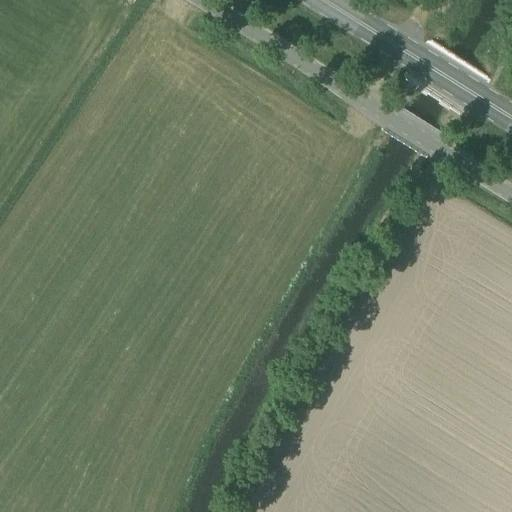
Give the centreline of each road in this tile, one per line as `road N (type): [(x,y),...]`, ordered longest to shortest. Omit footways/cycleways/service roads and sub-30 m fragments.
road 1 (unclassified): [(511,217),(173,0)]
road 2 (primary): [(511,124),(319,0)]
